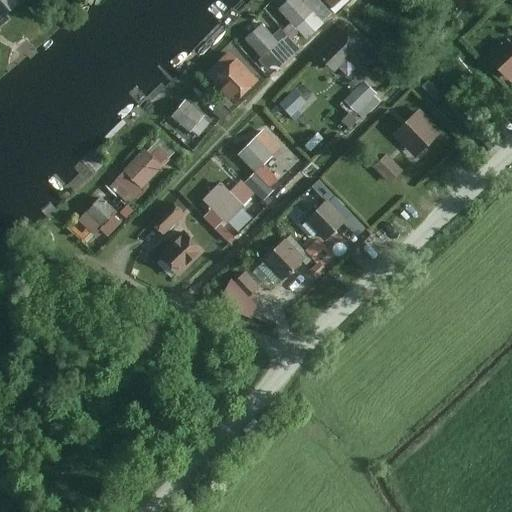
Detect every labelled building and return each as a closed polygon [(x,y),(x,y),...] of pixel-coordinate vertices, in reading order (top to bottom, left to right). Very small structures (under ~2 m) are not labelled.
[(32,0),(0,0),(0,12),(8,22),(32,0)] [(299,0),(289,0),(280,9),(307,38),(322,24),(299,0)] [(260,25),(245,38),(262,57),(277,43),(260,25)] [(348,30),(322,56),(335,68),(348,56),(361,68),(373,55),(348,30)] [(511,48),(505,42),(490,55),(511,78),(511,48)] [(229,54),(209,74),(235,101),(256,81),(229,54)] [(345,102),(361,118),(380,99),(363,83),(345,102)] [(299,87),(283,103),(297,117),(313,101),(299,87)] [(186,102),(173,116),(198,137),(210,122),(186,102)] [(418,113),(398,134),(408,143),(415,137),(425,147),(438,134),(418,113)] [(256,138),(239,155),(270,186),(278,179),(264,165),(280,148),(265,133),(258,140),(256,138)] [(404,165),(387,147),(374,161),(390,178),(404,165)] [(147,153),(110,189),(126,205),(133,198),(137,202),(149,189),(145,186),(169,162),(158,151),(151,158),(147,153)] [(209,198),(206,201),(228,223),(243,206),(242,205),(252,195),(239,183),(230,193),(221,185),(218,188),(218,187),(208,197),(209,198)] [(100,201),(87,213),(101,228),(114,216),(100,201)] [(327,201),(308,219),(326,239),(345,221),(328,203),(327,201)] [(174,204),(156,221),(166,230),(183,213),(174,204)] [(186,233),(162,257),(163,258),(167,254),(181,269),(177,273),(178,274),(202,250),(186,233)] [(311,247),(320,260),(333,251),(324,238),(311,247)] [(284,241),(265,259),(266,260),(276,270),(283,277),(284,279),(303,261),(285,242),(284,241)] [(245,273),(233,284),(247,299),(259,288),(245,273)]
